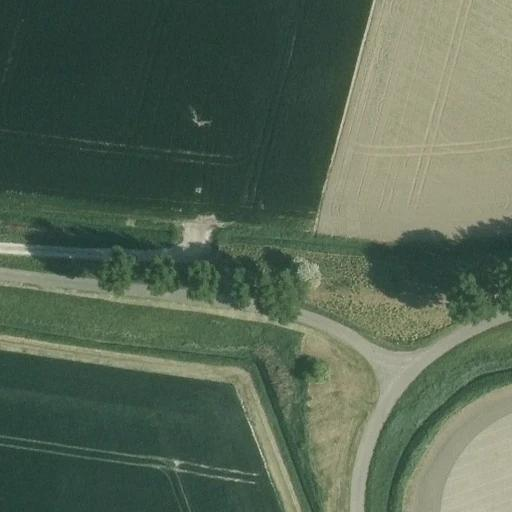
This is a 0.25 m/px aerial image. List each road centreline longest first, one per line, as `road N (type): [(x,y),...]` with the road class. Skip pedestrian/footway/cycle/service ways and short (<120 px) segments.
road 1 (unclassified): [(0,271),(319,318),(400,366)]
road 2 (unclassified): [(355,511),(362,449),(400,366)]
road 3 (unclassified): [(400,366),(511,310)]
